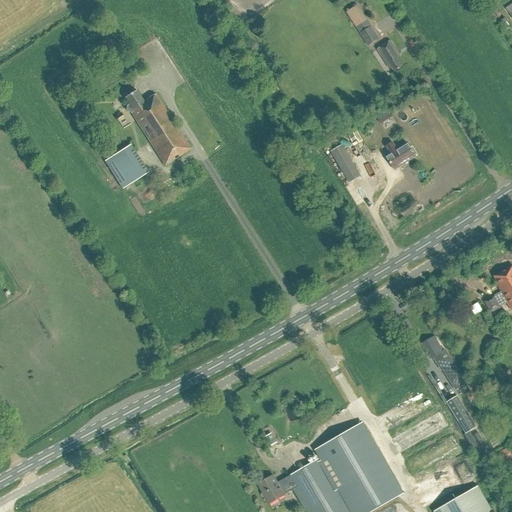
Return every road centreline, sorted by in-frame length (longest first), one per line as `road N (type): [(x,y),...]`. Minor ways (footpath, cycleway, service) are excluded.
road 1 (primary): [(22,469),(303,317)]
road 2 (unclassified): [(33,485),(313,333)]
road 3 (track): [(377,30),(393,20),(494,174)]
road 4 (primary): [(399,260),(508,191)]
road 5 (unclassified): [(408,277),(511,211)]
